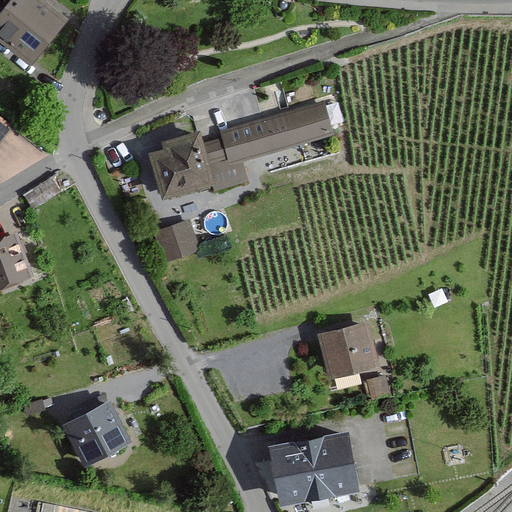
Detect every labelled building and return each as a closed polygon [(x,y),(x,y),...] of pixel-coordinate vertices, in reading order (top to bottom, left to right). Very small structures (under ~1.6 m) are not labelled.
[(73,32),(32,0),(26,0),(0,33),(0,49),(36,78),(73,32)] [(165,151),(150,155),(164,200),(212,185),(214,191),(250,180),(244,161),(331,135),(323,107),(202,143),(199,133),(163,144),(165,151)] [(0,146),(11,132),(0,124),(0,146)] [(47,181),(23,195),(31,209),(55,195),(47,181)] [(189,220),(155,232),(167,265),(201,253),(189,220)] [(16,235),(0,241),(0,288),(31,277),(16,235)] [(371,318),(321,331),(333,375),(382,363),(371,318)] [(110,396),(66,422),(89,460),(132,434),(110,396)] [(355,423),(274,440),(286,495),(367,478),(355,423)]
